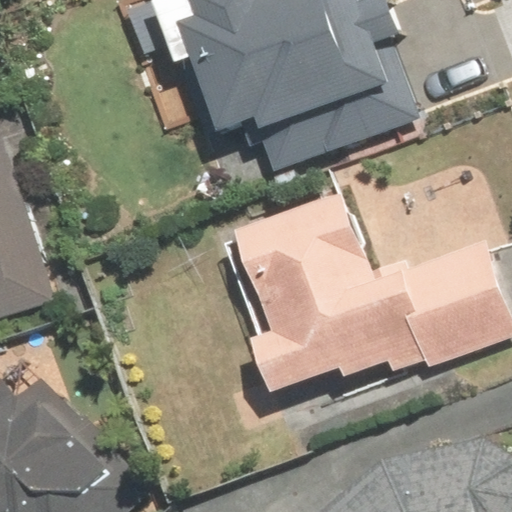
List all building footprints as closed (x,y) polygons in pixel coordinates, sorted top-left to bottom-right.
[(380,0),(162,0),(189,68),(202,63),(231,139),(267,125),(286,175),(430,120),(400,42),(409,38),(394,0),(386,0),(382,2),(380,0)] [(0,324),(64,302),(5,136),(0,137),(0,324)] [(383,285),(349,198),(245,238),(283,336),(259,345),(280,399),(349,372),(353,382),(396,366),(400,378),(511,335),(511,293),(493,244),(383,285)] [(0,511),(138,511),(160,488),(20,361),(0,382),(0,511)] [(386,463),(331,511),(511,511),(511,454),(490,442),(386,463)]
